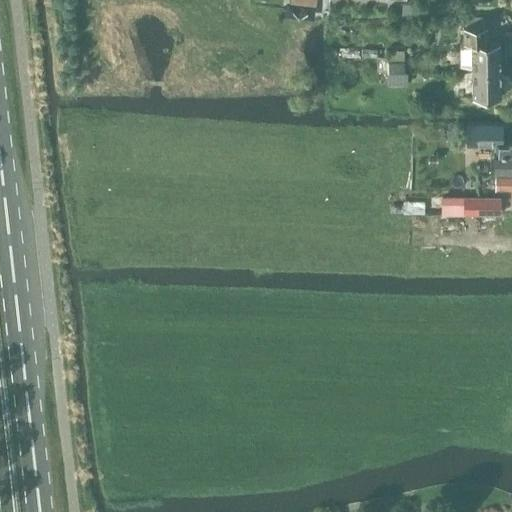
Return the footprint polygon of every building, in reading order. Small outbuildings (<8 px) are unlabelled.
[(414,13),(415,4),(402,3),(402,13),(410,13),(414,14),(414,13)] [(463,43),(459,44),(459,67),(472,70),(500,69),(500,43),(487,43),(487,27),(463,27),(463,43)] [(404,61),(387,61),(387,85),(407,85),(407,72),(404,72),(404,61)] [(500,69),(472,70),(472,97),(501,97),(500,69)] [(511,141),(501,141),(501,128),(467,128),(467,143),(495,143),(495,151),(494,172),(511,172),(511,141)] [(511,174),(496,175),(496,191),(511,191),(511,205),(511,174)] [(500,198),(442,198),(442,216),(464,215),(464,214),(500,214),(500,198)]
